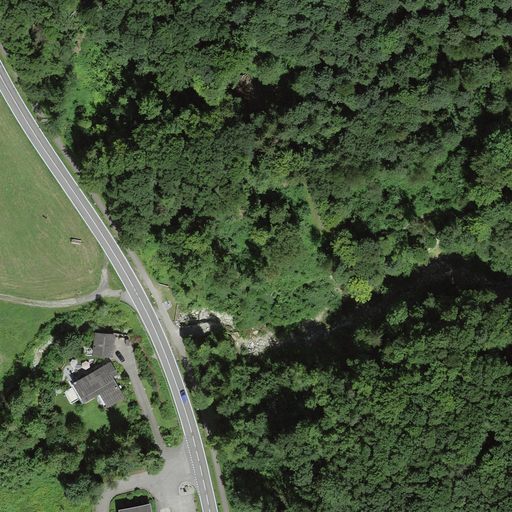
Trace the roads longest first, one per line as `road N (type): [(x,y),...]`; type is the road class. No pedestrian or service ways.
road 1 (secondary): [(0,68),(150,318),(194,433),(210,511)]
road 2 (track): [(397,232),(428,231),(476,209),(483,192),(478,147),(487,126),(457,67),(387,0)]
road 3 (track): [(211,0),(262,66),(341,231)]
